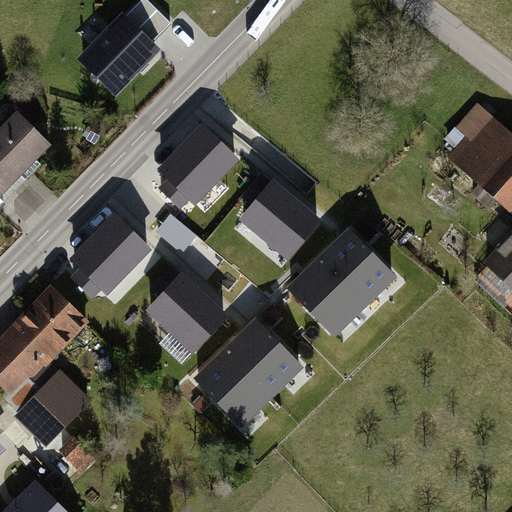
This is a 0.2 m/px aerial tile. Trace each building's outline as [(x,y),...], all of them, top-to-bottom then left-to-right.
[(122,7),(78,49),(114,88),(158,46),(122,7)] [(461,152),(454,160),(511,209),(511,122),(486,100),(450,142),(461,152)] [(0,208),(62,145),(27,112),(0,139),(0,208)] [(237,159),(204,127),(163,170),(196,202),(237,159)] [(316,223),(276,186),(246,219),(287,255),(316,223)] [(150,250),(116,218),(75,260),(108,292),(150,250)] [(389,268),(350,229),(296,282),(335,321),(389,268)] [(511,255),(501,268),(511,277),(511,255)] [(225,315),(185,278),(155,311),(195,348),(225,315)] [(97,324),(58,286),(0,347),(0,385),(31,414),(67,372),(60,364),(97,324)] [(257,322),(205,373),(242,411),(295,361),(257,322)] [(63,511),(36,483),(6,511),(63,511)]
